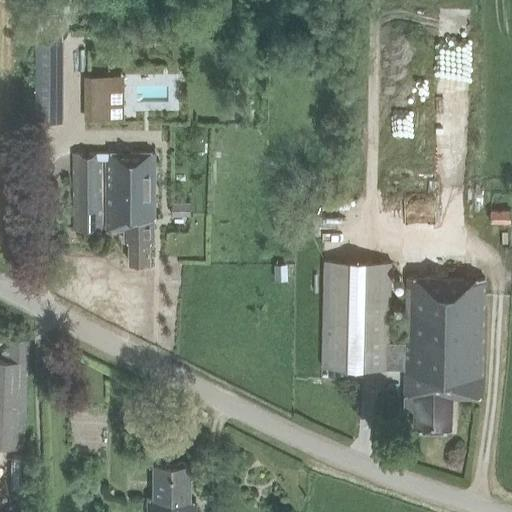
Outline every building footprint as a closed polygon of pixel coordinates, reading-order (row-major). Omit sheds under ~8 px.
[(62,42),(35,42),(34,122),(61,122),(62,42)] [(84,117),(112,117),(112,102),(124,102),(124,73),(84,73),(84,117)] [(152,220),(155,220),(155,154),(71,155),(72,232),(99,232),(99,161),(104,161),(105,232),(122,232),(122,243),(127,243),(127,265),(147,264),(147,242),(153,242),(152,220)] [(190,215),(190,201),(170,201),(170,215),(190,215)] [(510,222),(510,210),(489,210),(490,223),(510,222)] [(404,370),(403,411),(412,411),(411,429),(450,430),(451,398),(480,398),(483,281),(405,277),(404,344),(388,344),(389,263),(323,262),(321,369),(388,370),(404,370)] [(0,448),(22,449),(27,342),(8,341),(8,363),(0,362),(0,448)] [(194,511),(195,503),(188,503),(188,467),(152,466),(152,498),(147,498),(146,511),(194,511)]
